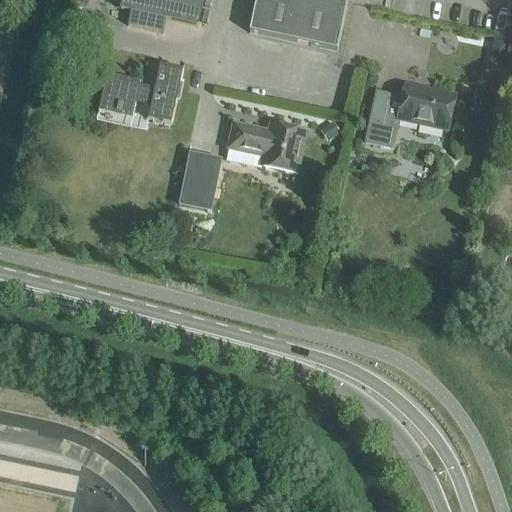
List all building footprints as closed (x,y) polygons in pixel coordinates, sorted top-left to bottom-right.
[(123,0),(121,13),(198,30),(204,0),(123,0)] [(348,0),(257,0),(250,36),(337,54),(348,0)] [(495,43),(492,54),(509,57),(511,46),(495,43)] [(183,75),(182,74),(160,70),(155,92),(139,89),(140,85),(107,78),(99,115),(133,122),(136,107),(152,110),(149,123),(172,128),(183,75)] [(403,103),(390,100),(376,97),(370,132),(396,137),(399,125),(449,135),(456,102),(405,92),(403,103)] [(322,134),(330,146),(341,138),(334,127),(322,134)] [(233,128),(228,153),(263,161),(261,172),(297,180),(306,137),(270,129),(269,136),(233,128)] [(186,156),(175,210),(207,217),(219,163),(186,156)]
